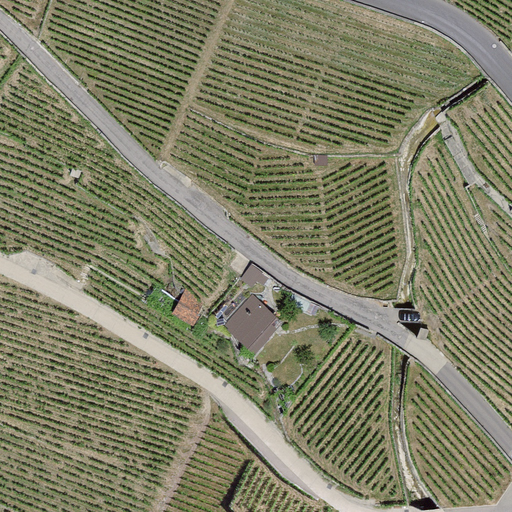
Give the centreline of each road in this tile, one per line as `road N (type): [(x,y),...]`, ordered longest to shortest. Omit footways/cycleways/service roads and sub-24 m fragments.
road 1 (unclassified): [(0,17),(156,175),(289,277),(450,367),(511,441)]
road 2 (track): [(374,511),(301,473),(234,389),(0,256)]
road 3 (secondary): [(384,0),(460,29),(511,81)]
